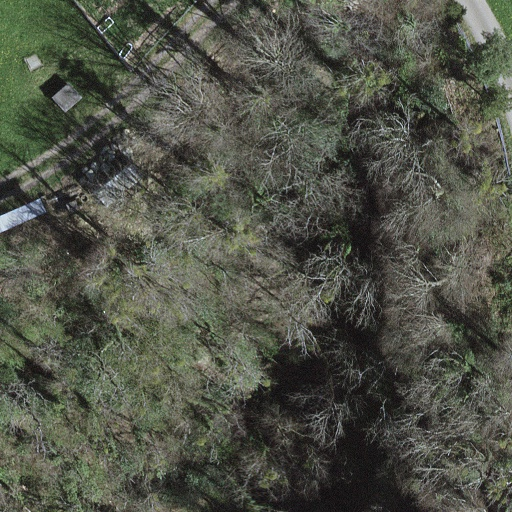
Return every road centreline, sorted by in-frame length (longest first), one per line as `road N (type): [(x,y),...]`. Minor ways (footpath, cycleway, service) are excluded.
road 1 (track): [(219,0),(69,142),(0,173)]
road 2 (track): [(511,110),(461,0)]
